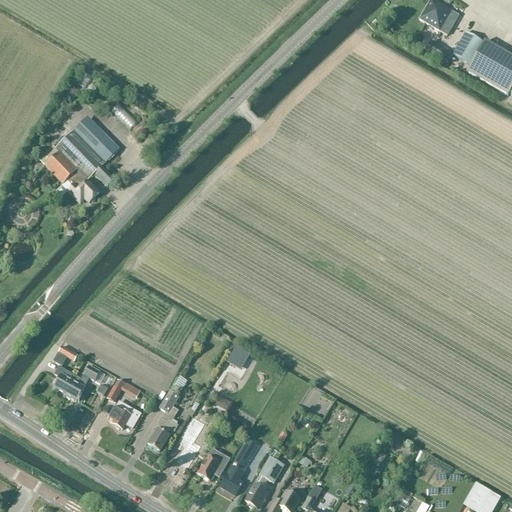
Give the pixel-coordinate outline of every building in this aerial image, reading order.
[(453,27),(459,17),(431,0),(425,11),(453,27)] [(447,38),(453,27),(425,11),(419,22),(447,38)] [(511,58),(484,42),(483,44),(466,34),(452,57),(468,67),(466,71),(467,72),(466,75),(507,98),(509,95),(510,96),(511,97),(511,58)] [(448,51),(431,41),(423,53),(440,64),(448,51)] [(126,108),(122,113),(140,130),(145,126),(126,108)] [(73,133),(105,165),(120,151),(88,118),(73,133)] [(94,176),(103,168),(105,165),(73,133),(56,150),(59,154),(78,172),(88,183),(94,176)] [(63,187),(78,172),(59,154),(45,168),(59,183),(63,186),(63,187)] [(103,168),(94,176),(107,189),(115,181),(103,168)] [(87,183),(88,183),(78,172),(63,187),(63,186),(56,193),(56,196),(59,199),(62,199),(68,193),(80,204),(85,200),(90,205),(100,195),(87,183)] [(61,348),(53,362),(62,367),(70,353),(61,348)] [(236,349),(227,365),(240,373),(249,358),(236,349)] [(76,378),(65,397),(71,400),(76,403),(78,400),(89,380),(95,383),(100,373),(89,367),(81,381),(76,378)] [(58,368),(54,376),(60,380),(54,391),(65,397),(76,378),(58,368)] [(182,386),(190,391),(196,382),(188,377),(182,386)] [(118,396),(125,384),(120,382),(117,380),(110,392),(111,393),(107,401),(114,405),(119,396),(118,396)] [(108,391),(102,387),(97,394),(104,398),(108,391)] [(179,391),(176,389),(174,387),(170,393),(159,410),(166,415),(162,421),(156,431),(158,432),(149,447),(160,454),(169,439),(170,440),(178,428),(172,424),(178,413),(173,409),(179,399),(175,396),(179,391)] [(119,403),(108,423),(113,425),(114,426),(113,426),(116,428),(117,430),(119,431),(120,430),(122,432),(125,427),(133,432),(142,416),(119,403)] [(193,417),(195,412),(189,408),(186,413),(193,417)] [(184,448),(175,463),(187,470),(200,447),(194,444),(205,426),(192,419),(177,444),(184,448)] [(277,440),(283,444),(287,437),(281,434),(277,440)] [(245,444),(233,462),(244,468),(255,451),(245,444)] [(208,458),(198,476),(210,483),(217,472),(222,475),(230,462),(212,451),(208,458)] [(274,452),(259,477),(274,486),(285,468),(277,463),(281,456),(274,452)] [(380,456),(374,466),(379,469),(385,459),(380,456)] [(311,463),(302,458),(298,465),(306,470),(311,463)] [(235,498),(243,484),(241,483),(245,475),(233,468),(220,489),(235,498)] [(268,494),(261,490),(255,486),(244,503),(256,510),(260,504),(262,505),(268,494)] [(475,486),(463,507),(472,511),(480,511),(491,494),(475,486)] [(313,511),(311,511),(321,493),(315,489),(303,509),(307,511),(313,511)] [(294,511),(300,501),(293,497),(286,493),(280,503),(276,501),(269,511),(279,511),(280,510),(283,511),(294,511)] [(491,494),(480,511),(493,511),(500,500),(491,494)] [(369,503),(361,499),(358,504),(366,509),(369,503)] [(409,500),(406,506),(413,509),(415,502),(409,500)]
